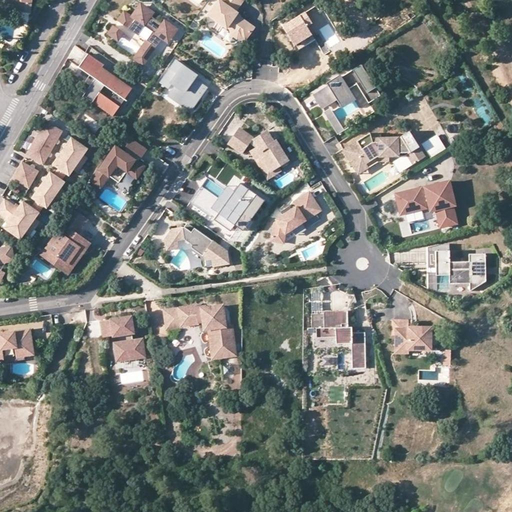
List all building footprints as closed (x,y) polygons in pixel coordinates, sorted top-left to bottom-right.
[(12,0),(11,11),(31,14),(32,0),(12,0)] [(221,0),(220,0),(217,0),(208,14),(226,27),(227,26),(230,28),(231,32),(237,37),(242,36),(245,38),(253,26),(240,16),(236,13),(237,12),(235,10),(241,0),(221,0)] [(123,10),(116,19),(137,33),(143,24),(152,31),(134,57),(143,63),(162,37),(168,41),(177,28),(164,19),(162,23),(151,15),(153,11),(139,1),(129,14),(123,10)] [(122,30),(114,25),(108,33),(116,39),(122,30)] [(103,64),(88,53),(79,66),(95,77),(83,93),(112,114),(131,88),(101,67),(103,64)] [(196,74),(175,59),(161,79),(168,85),(171,81),(175,84),(169,93),(191,108),(205,88),(193,79),(196,74)] [(360,64),(312,93),(319,106),(334,97),(335,99),(339,106),(350,100),(344,90),(356,83),(368,102),(379,95),(360,64)] [(335,99),(334,97),(319,106),(321,108),(335,99)] [(38,138),(53,147),(62,130),(45,120),(38,132),(41,133),(38,138)] [(239,127),(228,143),(241,151),(248,141),(251,136),(239,127)] [(370,132),(342,149),(353,166),(364,160),(366,163),(377,155),(388,155),(405,154),(406,153),(410,151),(417,161),(425,155),(409,130),(399,136),(379,137),(379,141),(372,141),(371,137),(370,132)] [(267,131),(254,138),(258,145),(256,147),(270,168),(273,169),(280,164),(284,165),(287,163),(288,160),(275,140),(273,141),(267,131)] [(421,142),(428,155),(444,147),(437,133),(421,142)] [(78,161),(83,154),(88,147),(71,136),(62,149),(78,161)] [(254,138),(251,136),(248,141),(256,147),(258,145),(254,138)] [(140,159),(147,149),(131,137),(124,146),(126,148),(123,151),(115,145),(90,179),(100,186),(108,175),(118,182),(126,170),(136,177),(143,166),(136,161),(139,158),(140,159)] [(26,154),(43,164),(53,147),(38,138),(35,143),(33,141),(26,154)] [(283,168),(280,164),(273,169),(270,168),(256,147),(251,150),(268,177),(283,168)] [(73,168),(78,161),(62,149),(52,163),(58,167),(66,172),(69,174),(73,168)] [(417,161),(410,151),(406,153),(413,163),(417,161)] [(87,156),(83,154),(78,161),(82,164),(87,156)] [(366,163),(364,160),(353,166),(358,173),(378,160),(388,160),(388,155),(377,155),(366,163)] [(25,182),(30,185),(39,170),(22,160),(12,177),(24,184),(25,182)] [(77,171),(82,164),(78,161),(73,168),(77,171)] [(66,172),(58,167),(56,170),(64,175),(66,172)] [(50,170),(41,183),(55,194),(60,186),(65,180),(62,178),(54,173),(50,170)] [(56,170),(54,173),(62,178),(64,175),(56,170)] [(400,213),(425,207),(425,205),(429,204),(436,209),(440,226),(456,222),(452,204),(454,204),(448,180),(424,186),(426,193),(422,194),(420,187),(395,193),(400,213)] [(201,185),(189,201),(230,230),(235,224),(243,230),(246,227),(248,228),(253,221),(251,220),(265,199),(241,182),(226,202),(201,185)] [(55,194),(41,183),(31,196),(36,199),(43,205),(46,207),(50,201),(55,194)] [(64,189),(60,186),(55,194),(59,196),(64,189)] [(277,218),(273,221),(270,239),(282,241),(283,230),(290,226),(299,221),(315,211),(309,201),(313,198),(308,191),(292,201),(295,206),(291,208),(282,213),(276,217),(277,218)] [(59,196),(55,194),(50,201),(54,204),(59,196)] [(0,204),(30,224),(35,217),(39,211),(23,199),(19,205),(16,206),(4,197),(0,204)] [(319,208),(313,198),(309,201),(315,211),(319,208)] [(43,205),(36,199),(33,202),(41,208),(43,205)] [(30,224),(0,204),(0,203),(0,212),(7,218),(8,221),(4,226),(20,238),(24,232),(30,224)] [(282,213),(291,208),(289,205),(280,210),(282,213)] [(87,218),(71,207),(59,224),(61,225),(40,255),(51,263),(57,255),(68,262),(79,246),(84,250),(90,242),(77,233),(87,218)] [(39,220),(35,217),(30,224),(34,227),(39,220)] [(299,221),(290,226),(294,232),(303,227),(299,221)] [(187,222),(184,226),(191,231),(194,227),(187,222)] [(34,227),(30,224),(24,232),(29,235),(34,227)] [(213,265),(229,262),(227,250),(194,227),(191,231),(184,226),(172,228),(165,238),(167,249),(178,247),(176,239),(184,238),(191,243),(192,247),(204,255),(205,258),(212,257),(213,265)] [(0,279),(5,270),(2,268),(6,260),(12,259),(16,258),(13,243),(0,244),(0,279)] [(67,274),(84,250),(79,246),(68,262),(57,255),(51,263),(67,274)] [(449,249),(427,250),(428,262),(438,262),(438,269),(449,268),(449,283),(470,282),(470,290),(486,280),(486,273),(485,267),(485,252),(469,253),(469,260),(449,261),(449,249)] [(203,259),(204,266),(213,265),(212,257),(205,258),(203,259)] [(5,270),(12,259),(6,260),(2,268),(5,270)] [(204,305),(179,308),(181,324),(203,321),(204,328),(209,327),(213,356),(234,353),(230,324),(223,324),(221,305),(205,307),(204,305)] [(181,324),(179,308),(164,311),(167,328),(182,326),(181,324)] [(347,326),(347,310),(323,310),(323,312),(323,326),(335,326),(335,336),(336,342),(351,342),(351,368),(365,367),(364,331),(351,331),(351,326),(347,326)] [(323,312),(311,312),(311,327),(315,326),(323,326),(323,312)] [(133,323),(132,314),(102,319),(104,336),(126,333),(127,340),(114,342),(116,357),(122,361),(146,357),(143,338),(133,339),(132,332),(134,331),(133,323)] [(430,348),(430,326),(417,325),(391,325),(391,334),(394,334),(394,352),(408,352),(408,348),(430,348)] [(335,336),(335,326),(323,326),(315,326),(315,336),(335,336)] [(28,329),(0,333),(0,356),(4,355),(3,347),(15,345),(16,354),(31,352),(28,329)] [(450,364),(450,348),(442,348),(443,364),(450,364)]
